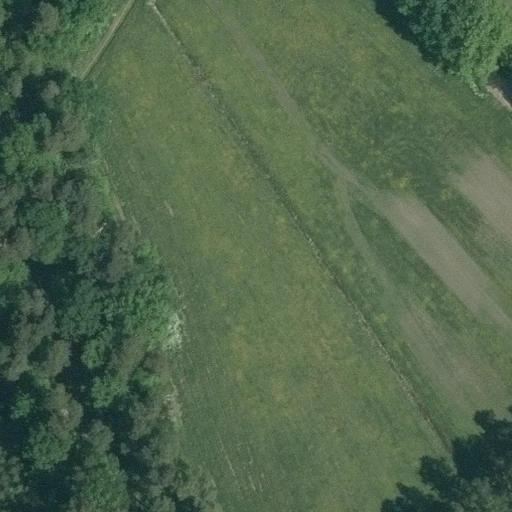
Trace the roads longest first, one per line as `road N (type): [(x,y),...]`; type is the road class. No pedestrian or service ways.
road 1 (tertiary): [(123,511),(0,175)]
road 2 (track): [(495,88),(404,0)]
